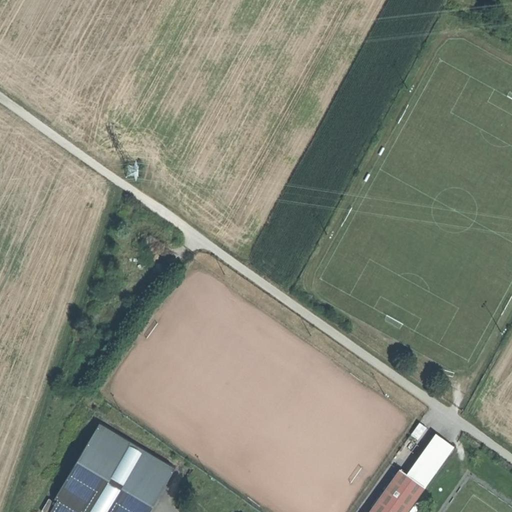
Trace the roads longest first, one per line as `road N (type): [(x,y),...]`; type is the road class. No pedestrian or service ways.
road 1 (track): [(0,97),(511,459)]
road 2 (track): [(8,511),(121,183)]
